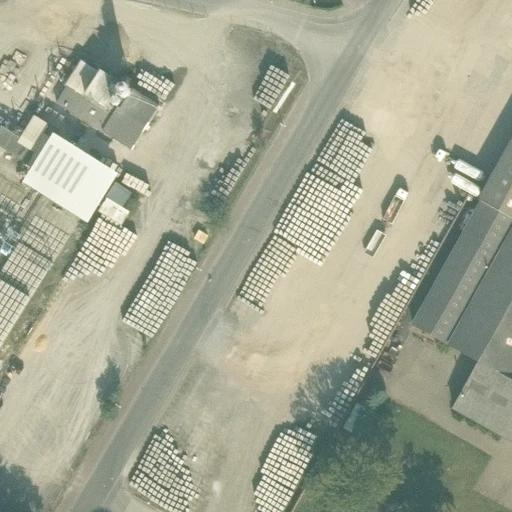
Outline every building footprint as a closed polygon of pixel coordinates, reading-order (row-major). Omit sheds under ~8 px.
[(133,151),(159,109),(83,63),(57,106),(133,151)] [(119,177),(55,137),(25,184),(89,225),(119,177)] [(511,150),(483,203),(511,219),(511,150)] [(99,213),(118,225),(136,195),(118,184),(99,213)] [(414,327),(480,364),(511,381),(511,219),(483,203),(414,327)] [(511,442),(511,381),(480,364),(454,411),(511,442)]
